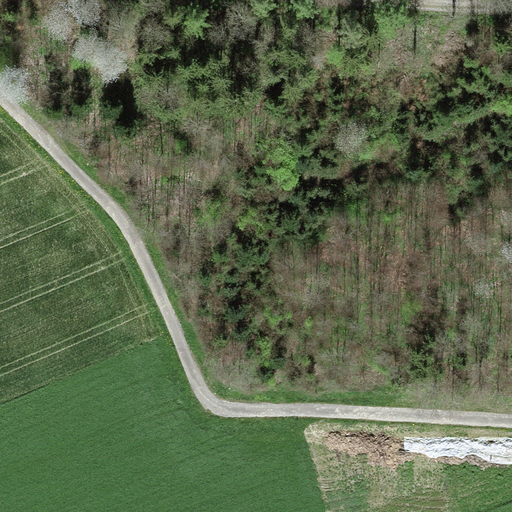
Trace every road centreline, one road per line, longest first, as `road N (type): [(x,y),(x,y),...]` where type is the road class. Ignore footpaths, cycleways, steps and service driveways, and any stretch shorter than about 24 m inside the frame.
road 1 (track): [(511,428),(233,414),(145,225),(0,85)]
road 2 (track): [(368,0),(511,5)]
